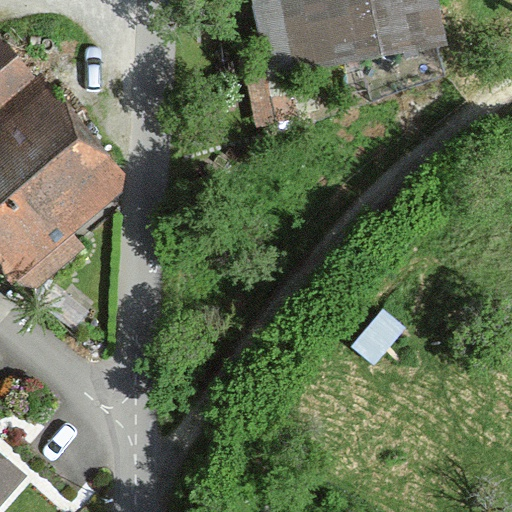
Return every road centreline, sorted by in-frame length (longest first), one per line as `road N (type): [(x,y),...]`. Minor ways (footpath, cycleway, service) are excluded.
road 1 (track): [(131,498),(347,215),(511,99)]
road 2 (unclassified): [(130,511),(128,421),(155,0)]
